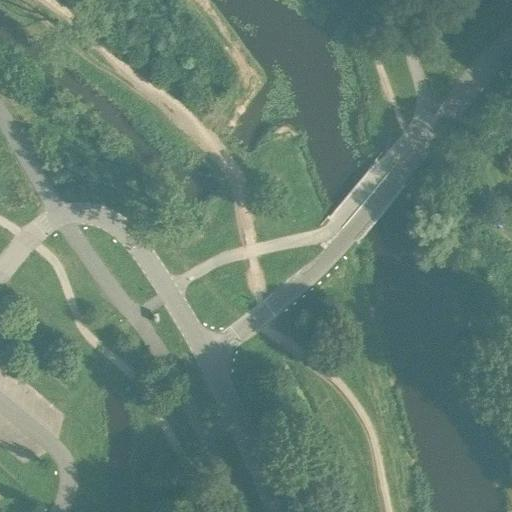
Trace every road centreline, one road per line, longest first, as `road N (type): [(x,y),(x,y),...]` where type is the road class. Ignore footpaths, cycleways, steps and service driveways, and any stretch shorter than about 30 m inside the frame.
road 1 (unknown): [(45,0),(199,126),(229,168),(269,329),(360,408),(388,511)]
road 2 (unclassified): [(23,236),(38,218),(60,212),(107,214),(207,356)]
road 3 (unclassified): [(207,356),(317,267),(394,178)]
road 4 (unclassified): [(511,34),(394,178)]
road 5 (unclassified): [(279,511),(207,356)]
road 6 (unknown): [(389,0),(369,39),(392,98),(399,147)]
